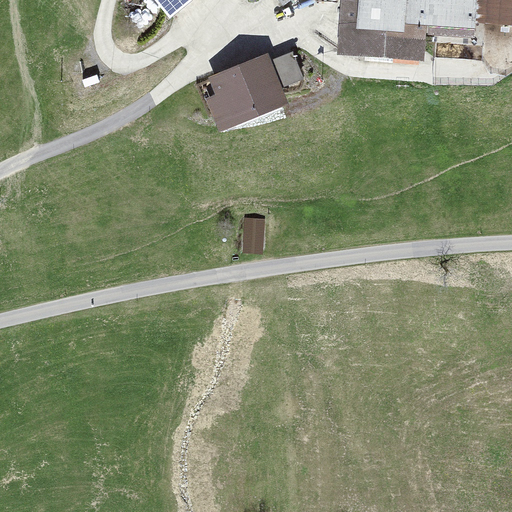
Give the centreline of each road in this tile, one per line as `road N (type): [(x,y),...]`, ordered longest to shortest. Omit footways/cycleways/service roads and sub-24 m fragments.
road 1 (unclassified): [(511,243),(262,268),(0,320)]
road 2 (track): [(0,175),(178,87),(210,17),(233,0)]
